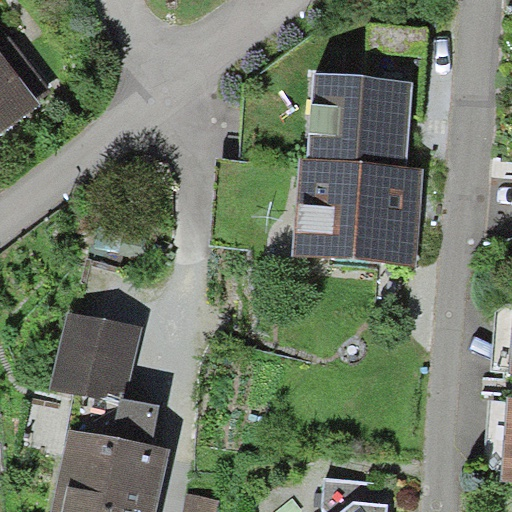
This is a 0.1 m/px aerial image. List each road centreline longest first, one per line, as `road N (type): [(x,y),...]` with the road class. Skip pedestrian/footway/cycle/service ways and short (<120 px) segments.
road 1 (residential): [(484,0),(441,511)]
road 2 (residential): [(0,224),(168,93)]
road 3 (residential): [(168,93),(285,0)]
